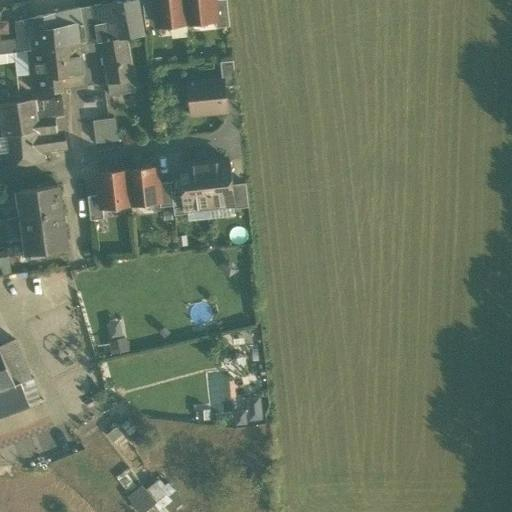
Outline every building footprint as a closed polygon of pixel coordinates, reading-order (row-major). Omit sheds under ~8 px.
[(137,0),(133,0),(107,5),(110,21),(95,24),(97,41),(101,40),(126,37),(144,34),(137,0)] [(142,0),(144,19),(156,18),(154,0),(142,0)] [(157,26),(187,22),(184,0),(154,0),(156,18),(157,26)] [(184,0),(187,22),(215,19),(216,19),(214,0),(184,0)] [(215,19),(216,27),(229,26),(226,0),(214,0),(216,19),(215,19)] [(92,7),(95,24),(110,21),(107,5),(92,7)] [(85,42),(97,41),(95,24),(92,7),(80,9),(85,40),(85,42)] [(79,8),(53,13),(55,28),(76,25),(78,43),(85,42),(85,40),(80,9),(79,8)] [(56,46),(78,43),(76,25),(55,28),(53,13),(29,18),(32,50),(56,46)] [(18,21),(22,51),(29,50),(32,50),(29,18),(18,21)] [(103,50),(105,66),(130,62),(126,37),(101,40),(103,50)] [(78,43),(79,52),(103,50),(101,40),(97,41),(85,42),(78,43)] [(78,43),(56,46),(60,78),(82,76),(79,52),(78,43)] [(61,89),(60,78),(56,46),(32,50),(29,50),(34,92),(61,89)] [(222,80),(223,85),(235,84),(232,60),(220,61),(222,80)] [(134,91),(130,62),(105,66),(110,95),(134,91)] [(189,83),(192,113),(226,110),(223,85),(222,80),(189,83)] [(0,103),(5,136),(39,131),(37,119),(35,99),(0,103)] [(39,106),(41,119),(63,116),(62,110),(58,110),(58,104),(39,106)] [(64,123),(63,116),(41,119),(37,119),(39,131),(39,133),(57,131),(56,124),(64,123)] [(93,122),(96,143),(117,140),(115,120),(93,122)] [(39,133),(39,131),(5,136),(4,137),(8,168),(44,162),(42,151),(39,136),(40,136),(39,133)] [(39,136),(42,151),(66,148),(64,134),(43,136),(43,135),(40,136),(39,136)] [(229,160),(205,163),(210,206),(232,204),(233,204),(231,184),(229,160)] [(187,209),(210,206),(205,163),(181,165),(183,190),(186,209),(187,209)] [(157,167),(127,171),(131,204),(159,201),(161,201),(159,183),(157,167)] [(102,207),(131,204),(127,171),(97,174),(99,195),(101,207),(102,207)] [(183,190),(172,191),(170,182),(159,183),(161,201),(159,201),(160,207),(173,206),(174,215),(187,213),(187,209),(186,209),(183,190)] [(232,204),(233,208),(248,207),(246,183),(231,184),(233,204),(232,204)] [(20,204),(22,217),(61,211),(58,184),(20,190),(22,204),(20,204)] [(87,196),(90,220),(103,218),(102,207),(101,207),(99,195),(87,196)] [(67,249),(61,211),(22,217),(27,253),(46,250),(46,251),(67,249)] [(14,340),(0,346),(0,350),(15,384),(21,382),(21,383),(31,379),(14,340)] [(0,390),(15,385),(15,384),(0,350),(0,390)] [(21,383),(29,405),(39,401),(31,379),(21,383)] [(29,405),(21,383),(21,382),(15,384),(15,385),(0,390),(0,404),(3,412),(4,414),(29,405)] [(143,482),(128,494),(142,511),(170,511),(184,501),(163,475),(147,487),(143,482)]
